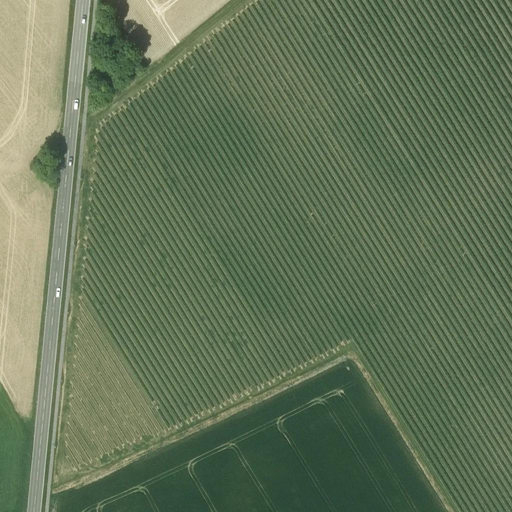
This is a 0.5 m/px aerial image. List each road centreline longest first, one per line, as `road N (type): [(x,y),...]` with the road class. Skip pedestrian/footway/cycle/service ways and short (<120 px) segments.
road 1 (track): [(38,495),(350,351),(511,229)]
road 2 (tertiary): [(37,511),(85,0)]
road 3 (track): [(248,0),(73,125)]
road 4 (track): [(450,511),(350,351)]
